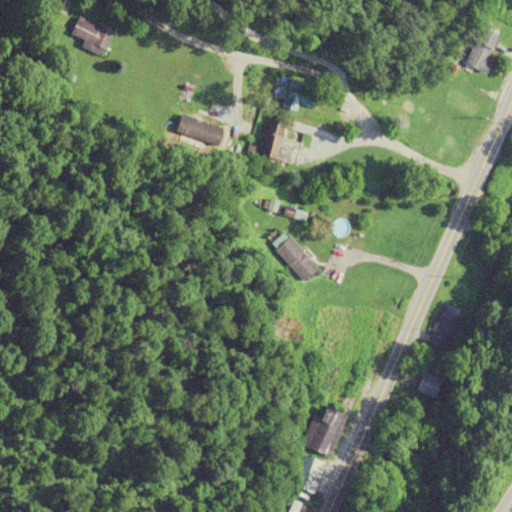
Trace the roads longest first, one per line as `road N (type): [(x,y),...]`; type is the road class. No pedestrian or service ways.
road 1 (secondary): [(511,90),(323,511)]
road 2 (tertiary): [(471,183),(397,150),(339,90),(293,66),(226,56),(119,0)]
